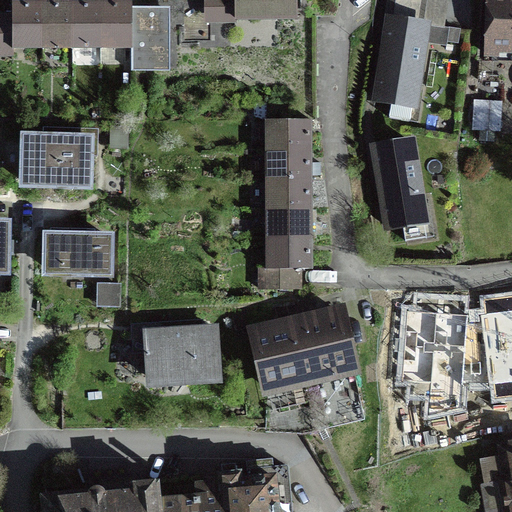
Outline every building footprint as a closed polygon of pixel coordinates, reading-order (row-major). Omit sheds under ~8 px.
[(98,1),(98,44),(128,44),(128,5),(128,0),(98,1)] [(202,0),(203,21),(237,20),(237,16),(297,15),(296,0),(202,0)] [(511,0),(496,0),(496,60),(511,60),(511,0)] [(40,44),(40,1),(11,1),(11,13),(0,13),(0,52),(9,52),(9,44),(40,44)] [(40,1),(40,44),(70,44),(70,1),(40,1)] [(98,44),(98,1),(70,1),(70,44),(98,44)] [(166,5),(128,5),(128,44),(128,69),(165,69),(166,5)] [(283,21),(283,38),(308,37),(308,20),(283,21)] [(437,28),(395,21),(381,106),(423,113),(437,28)] [(283,38),(284,55),(309,54),(308,37),(283,38)] [(284,55),(284,69),(309,68),(309,54),(284,55)] [(284,69),(284,82),(309,82),(309,68),(284,69)] [(284,82),(285,95),(309,95),(309,82),(284,82)] [(285,95),(285,109),(310,108),(309,95),(285,95)] [(500,102),(474,101),(473,130),(479,130),(479,140),(491,140),(492,130),(500,130),(500,102)] [(285,109),(285,121),(310,121),(310,108),(285,109)] [(265,121),(265,154),(311,153),(310,121),(285,121),(265,121)] [(121,126),(106,126),(106,145),(121,145),(121,126)] [(89,188),(90,134),(21,133),(20,187),(89,188)] [(425,145),(379,152),(392,235),(438,228),(425,145)] [(311,186),(311,153),(265,154),(266,186),(311,186)] [(266,186),(266,222),(311,222),(311,186),(266,186)] [(312,261),(311,222),(266,222),(267,262),(299,261),(312,261)] [(109,232),(43,232),(44,276),(110,275),(109,232)] [(299,287),(299,261),(267,262),(254,262),(254,287),(299,287)] [(114,282),(92,283),(93,306),(115,305),(114,282)] [(260,361),(351,338),(343,307),(252,329),(260,361)] [(469,314),(406,310),(400,382),(431,384),(429,415),(461,408),(463,384),(488,383),(488,386),(511,382),(511,310),(479,314),(480,322),(468,322),(469,314)] [(222,382),(216,319),(143,326),(149,389),(222,382)] [(141,353),(138,323),(128,323),(131,354),(141,353)] [(351,338),(260,361),(268,395),(359,374),(351,338)] [(511,511),(511,450),(505,452),(510,481),(501,482),(502,490),(489,492),(492,511),(511,511)] [(102,493),(67,495),(51,496),(52,511),(291,511),(289,468),(282,468),(283,476),(249,478),(248,471),(226,472),(227,480),(210,481),(210,495),(174,497),(173,482),(146,483),(146,491),(119,492),(116,492),(115,488),(113,487),(110,486),(107,487),(104,489),(102,493)]
